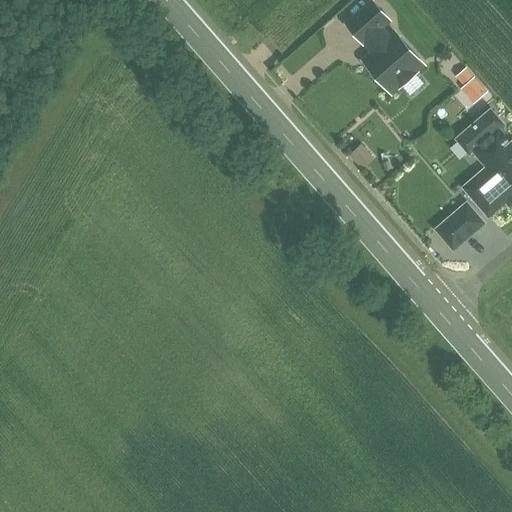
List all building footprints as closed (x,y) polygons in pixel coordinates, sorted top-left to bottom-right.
[(373,3),(348,25),(362,42),(365,40),(379,28),(388,19),(373,3)] [(396,34),(389,40),(379,28),(365,40),(376,52),(364,62),(391,92),(400,84),(401,86),(416,74),(414,72),(423,64),(396,34)] [(474,104),(488,91),(467,67),(456,77),(464,86),(461,89),(474,104)] [(492,108),(455,138),(470,156),(481,148),(493,162),(464,187),(488,216),(507,200),(507,199),(511,194),(511,141),(510,138),(502,129),(507,125),(492,108)] [(486,223),(467,201),(434,229),(453,251),(486,223)]
